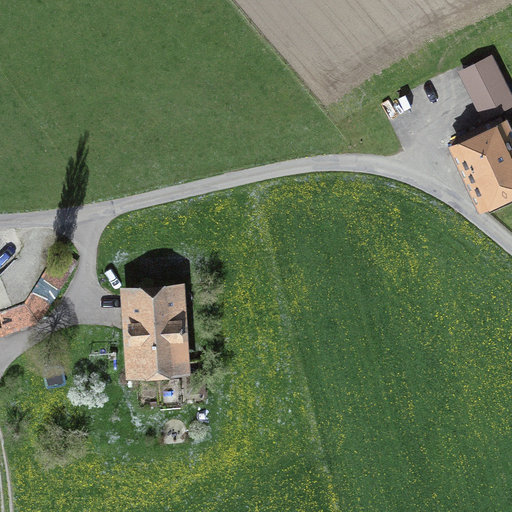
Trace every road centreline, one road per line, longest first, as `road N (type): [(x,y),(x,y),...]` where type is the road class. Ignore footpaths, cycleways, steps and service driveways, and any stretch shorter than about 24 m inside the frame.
road 1 (unclassified): [(511,252),(421,188),(330,172),(0,230)]
road 2 (track): [(93,216),(84,292),(72,317),(0,379)]
